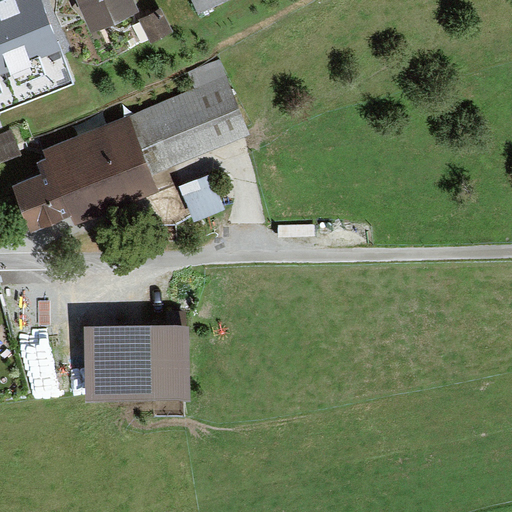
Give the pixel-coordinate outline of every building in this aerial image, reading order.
[(0,0),(0,110),(69,83),(35,0),(0,0)] [(82,0),(92,21),(136,1),(135,0),(82,0)] [(150,37),(172,26),(161,4),(139,16),(150,37)] [(151,167),(249,126),(220,56),(187,70),(194,85),(131,111),(130,110),(44,145),(47,152),(39,155),(43,163),(14,175),(32,219),(61,207),(71,202),(77,217),(158,183),(151,167)] [(11,128),(0,132),(0,158),(21,150),(11,128)] [(224,200),(211,169),(179,182),(193,214),(224,200)] [(190,325),(86,327),(88,403),(192,400),(190,325)]
